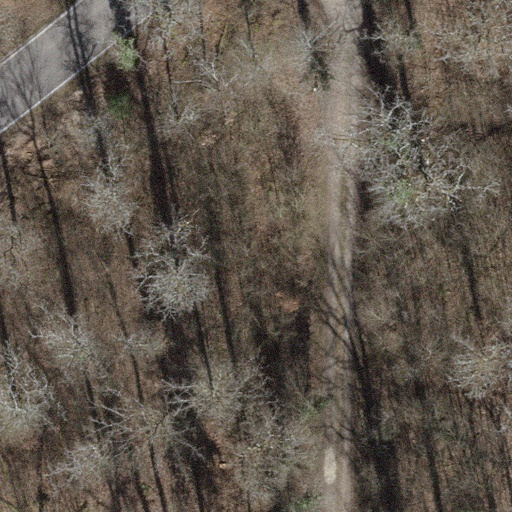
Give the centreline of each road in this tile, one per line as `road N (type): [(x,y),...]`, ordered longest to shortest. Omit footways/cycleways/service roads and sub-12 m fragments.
road 1 (track): [(356,0),(350,511)]
road 2 (tertiary): [(0,96),(120,0)]
